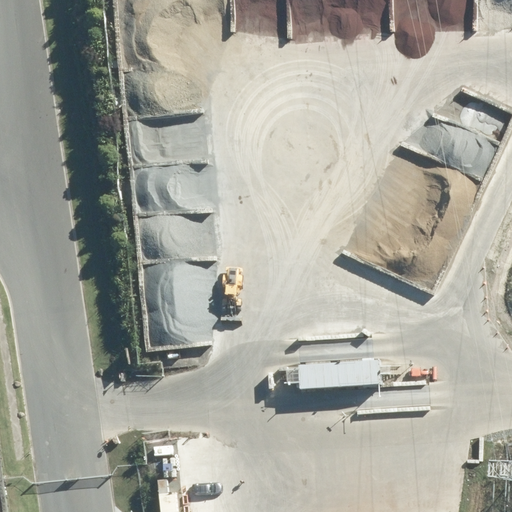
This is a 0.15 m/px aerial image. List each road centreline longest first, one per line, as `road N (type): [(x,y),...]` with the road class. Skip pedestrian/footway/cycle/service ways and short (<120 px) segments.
road 1 (unclassified): [(79,511),(32,173)]
road 2 (unclassified): [(32,173),(5,0)]
